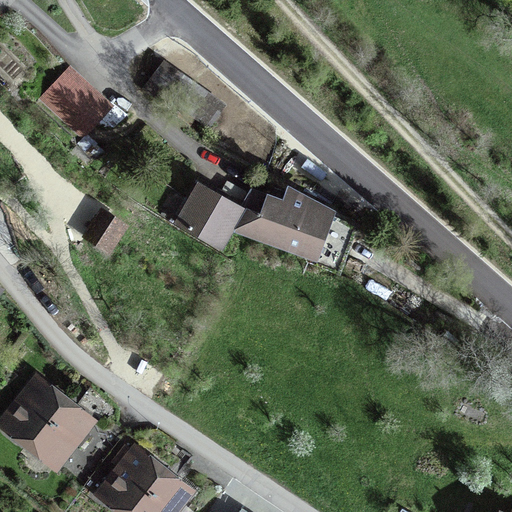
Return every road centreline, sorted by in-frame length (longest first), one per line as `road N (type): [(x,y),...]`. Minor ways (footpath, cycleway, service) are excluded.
road 1 (tertiary): [(161,0),(511,313)]
road 2 (residential): [(305,511),(84,367),(0,266)]
road 3 (track): [(282,0),(511,240)]
road 4 (track): [(234,180),(152,120),(61,0)]
